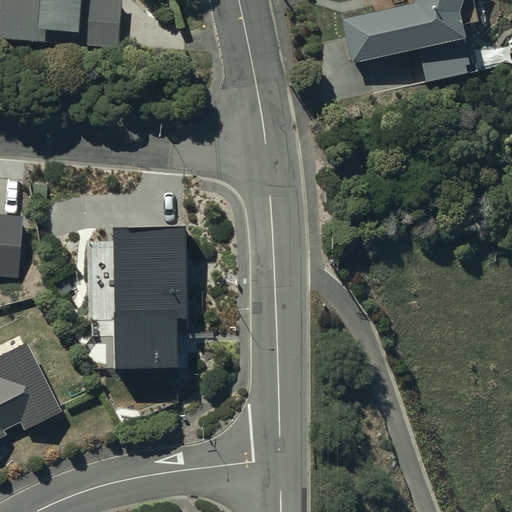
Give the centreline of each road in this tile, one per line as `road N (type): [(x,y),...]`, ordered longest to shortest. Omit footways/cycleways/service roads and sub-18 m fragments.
road 1 (residential): [(266,143),(280,459)]
road 2 (residential): [(266,143),(0,132)]
road 3 (residential): [(39,511),(163,471),(280,459)]
road 4 (residential): [(238,0),(266,143)]
